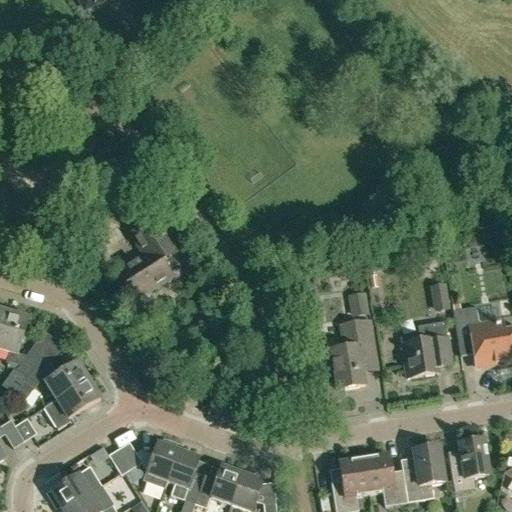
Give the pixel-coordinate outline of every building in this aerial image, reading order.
[(78,0),(85,10),(97,3),(98,5),(105,0),(78,0)] [(142,256),(121,270),(128,281),(124,283),(136,302),(172,279),(157,255),(172,246),(155,219),(129,235),(142,256)] [(436,313),(452,311),(448,287),(432,289),(436,313)] [(348,298),(351,320),(368,317),(364,295),(348,298)] [(476,310),(453,314),(460,358),(474,355),(476,369),(511,363),(511,332),(511,331),(503,324),(484,327),(478,323),(476,310)] [(25,380),(40,359),(30,352),(26,358),(18,355),(28,321),(7,314),(0,338),(0,351),(9,354),(6,364),(19,368),(15,372),(25,380)] [(369,323),(352,326),(341,327),(344,350),(331,352),(337,392),(365,387),(360,357),(374,354),(369,323)] [(400,340),(404,364),(406,380),(438,375),(437,370),(451,368),(444,324),(417,329),(419,337),(400,340)] [(40,359),(25,380),(23,383),(33,390),(50,366),(40,359)] [(257,363),(244,367),(246,377),(260,373),(257,363)] [(56,403),(88,383),(76,364),(45,384),(56,402),(56,403)] [(66,427),(64,423),(68,421),(100,401),(88,383),(56,403),(56,402),(44,410),(57,432),(66,427)] [(0,429),(0,430),(1,432),(13,451),(24,444),(10,423),(0,429)] [(479,491),(477,479),(489,477),(483,441),(458,445),(462,470),(450,472),(454,495),(479,491)] [(178,453),(174,451),(176,446),(163,442),(162,447),(157,445),(144,483),(164,490),(167,484),(178,453)] [(119,452),(131,472),(142,466),(129,445),(119,452)] [(403,480),(407,505),(434,501),(431,487),(444,485),(438,449),(413,453),(417,477),(403,480)] [(121,478),(131,472),(119,452),(108,458),(121,478)] [(194,507),(203,485),(192,481),(199,460),(178,453),(167,484),(174,487),(170,498),(194,507)] [(511,453),(508,453),(503,475),(511,480),(511,488),(510,492),(511,493),(511,453)] [(407,505),(403,480),(392,481),(388,457),(363,461),(369,497),(382,495),(384,509),(407,505)] [(358,511),(356,499),(369,497),(363,461),(338,465),(342,489),(332,491),(335,511),(358,511)] [(209,468),(203,485),(194,507),(206,511),(210,500),(231,508),(242,476),(221,469),(220,472),(209,468)] [(91,496),(101,489),(89,470),(47,496),(56,511),(60,509),(61,511),(63,511),(90,495),(91,496)] [(242,476),(231,508),(242,511),(252,511),(263,484),(242,476)] [(104,511),(100,511),(91,496),(90,495),(63,511),(114,511),(112,508),(104,511)]
